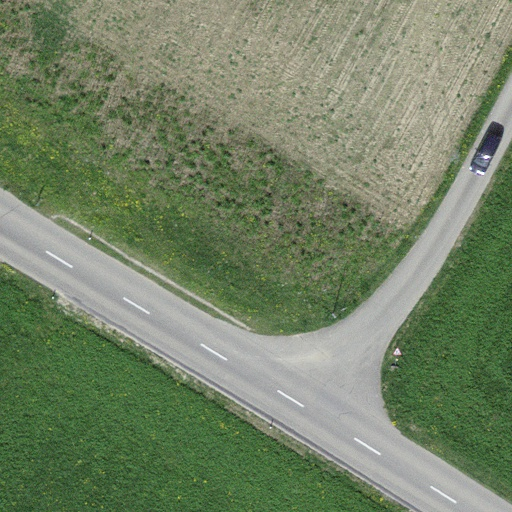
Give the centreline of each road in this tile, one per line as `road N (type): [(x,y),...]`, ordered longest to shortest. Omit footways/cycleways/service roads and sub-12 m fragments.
road 1 (tertiary): [(0,222),(320,416)]
road 2 (unclassified): [(320,416),(511,106)]
road 3 (tertiary): [(320,416),(470,511)]
